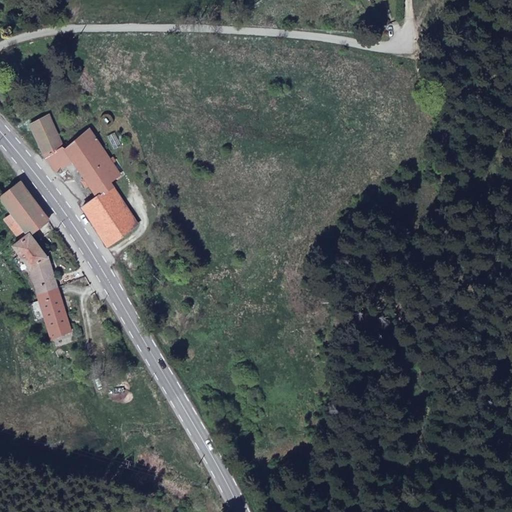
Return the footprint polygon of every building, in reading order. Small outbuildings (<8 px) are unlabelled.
[(74,91),(71,83),(64,85),(70,101),(77,99),(74,91)] [(77,99),(70,101),(55,107),(65,136),(88,128),(77,99)] [(43,160),(61,148),(46,118),(27,126),(43,160)] [(119,177),(89,129),(62,150),(61,148),(43,160),(51,168),(55,174),(70,164),(92,200),(80,210),(86,219),(106,249),(136,227),(109,185),(119,177)] [(35,230),(47,221),(18,182),(0,195),(0,201),(9,214),(25,237),(29,234),(35,230)] [(25,237),(9,214),(2,220),(12,235),(15,238),(18,242),(25,237)] [(28,272),(38,305),(59,298),(46,260),(29,234),(25,237),(18,242),(10,248),(28,272)] [(18,242),(15,238),(7,244),(10,248),(18,242)] [(50,342),(71,334),(59,298),(38,305),(50,342)]
